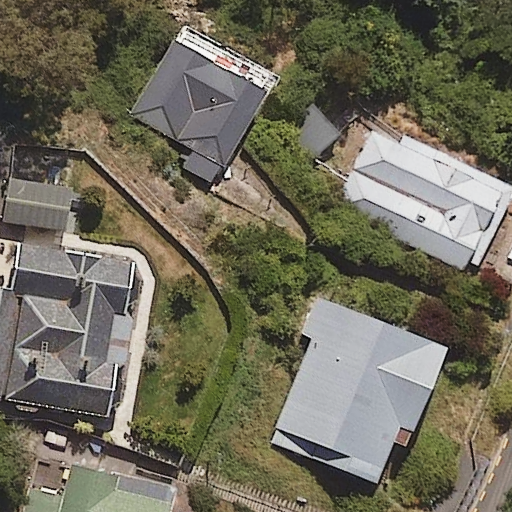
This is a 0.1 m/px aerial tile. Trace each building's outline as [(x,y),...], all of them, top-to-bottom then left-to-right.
[(270,72),(177,22),(128,114),(188,146),(179,165),(211,182),(270,72)] [(510,187),(373,122),(333,208),(469,273),(510,187)] [(67,184),(6,178),(2,221),(63,227),(67,184)] [(127,258),(16,242),(9,289),(0,288),(0,399),(104,414),(110,369),(121,371),(129,315),(119,314),(127,258)] [(439,340),(312,294),(297,333),(309,337),(270,443),(372,480),(387,438),(401,443),(439,340)] [(168,511),(174,489),(68,461),(60,495),(29,487),(22,511),(168,511)]
